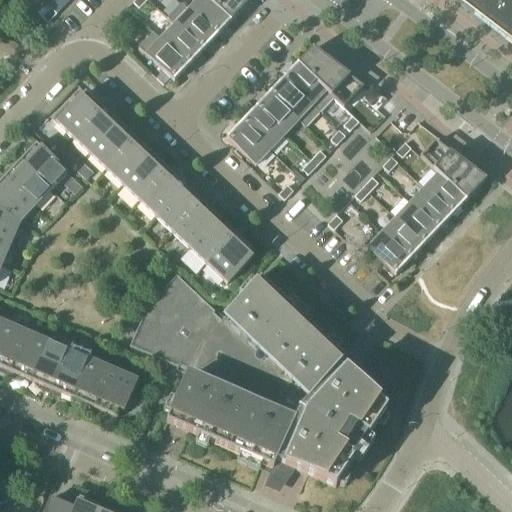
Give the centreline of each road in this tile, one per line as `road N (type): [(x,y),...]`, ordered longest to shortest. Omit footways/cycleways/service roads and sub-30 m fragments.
road 1 (residential): [(173,123),(376,320)]
road 2 (residential): [(0,126),(66,55),(80,51),(100,56),(173,123)]
road 3 (residential): [(193,511),(0,427)]
road 4 (tertiary): [(348,22),(511,146)]
road 5 (residential): [(423,427),(445,354),(511,256)]
road 6 (residential): [(173,123),(286,0)]
road 7 (tertiary): [(511,88),(392,0)]
road 8 (residential): [(423,427),(511,511)]
